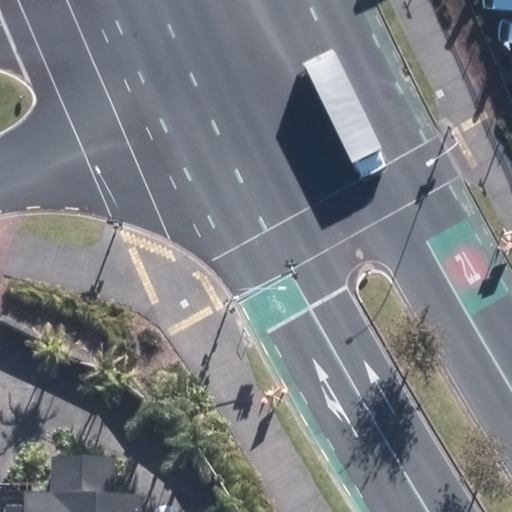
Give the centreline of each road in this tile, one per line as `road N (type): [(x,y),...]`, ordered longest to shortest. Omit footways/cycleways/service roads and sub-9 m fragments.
road 1 (primary): [(424,511),(208,108)]
road 2 (primary): [(327,50),(511,390)]
road 3 (residential): [(208,108),(155,129),(0,161)]
road 4 (residential): [(327,50),(208,108)]
